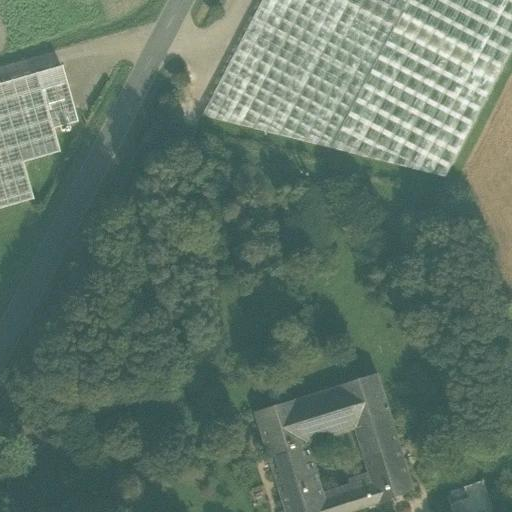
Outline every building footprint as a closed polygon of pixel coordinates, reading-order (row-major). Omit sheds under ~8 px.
[(511,0),(263,0),(202,116),(446,178),(511,50),(511,0)] [(56,68),(0,84),(0,209),(16,205),(67,109),(56,68)] [(378,373),(339,385),(354,430),(392,418),(378,373)] [(339,385),(293,400),(307,445),(354,430),(339,385)] [(293,400),(254,412),(269,457),(270,456),(279,488),(294,483),(297,491),(319,484),(307,445),(293,400)] [(392,418),(354,430),(368,473),(378,503),(415,492),(392,418)] [(368,473),(352,478),(350,486),(357,509),(378,503),(368,473)] [(319,484),(297,491),(294,483),(279,488),(285,511),(341,511),(335,491),(323,495),(319,484)]
